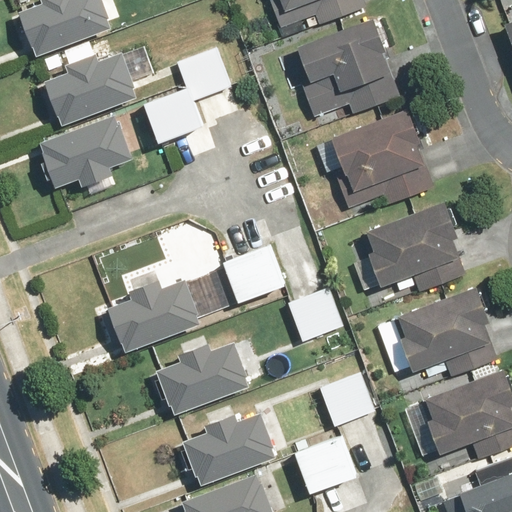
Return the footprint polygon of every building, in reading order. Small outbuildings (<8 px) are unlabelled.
[(28,10),(45,54),(119,26),(116,18),(119,17),(112,0),(50,0),(51,2),(28,10)] [(324,24),(373,4),(371,0),(272,0),(284,28),(320,14),(324,24)] [(357,117),(406,96),(388,53),(395,50),(379,13),(304,44),(319,79),(307,84),(320,117),(352,104),(357,117)] [(236,85),(221,46),(181,62),(192,89),(151,104),(165,141),(239,113),(229,87),(236,85)] [(53,80),(70,124),(145,96),(142,87),(144,86),(131,51),(107,60),(104,52),(74,64),(76,71),(53,80)] [(415,107),(322,143),(333,172),(338,170),(353,209),(386,196),(390,204),(438,185),(422,144),(429,142),(415,107)] [(51,155),(62,187),(89,177),(92,185),(121,175),(118,167),(139,160),(124,116),(53,141),(57,152),(51,155)] [(387,284),(400,279),(404,289),(419,284),(421,290),(471,271),(465,255),(472,253),(452,199),(374,228),(382,250),(375,252),(387,284)] [(278,246),(233,262),(247,302),(293,286),(278,246)] [(141,300),(116,309),(131,351),(211,323),(196,281),(171,290),(167,280),(138,290),(141,300)] [(451,378),(502,359),(489,326),(497,324),(482,285),(382,323),(399,369),(415,363),(419,372),(430,368),(433,377),(448,371),(451,378)] [(331,287),(292,302),(307,341),(346,325),(331,287)] [(190,361),(167,368),(180,410),(258,386),(245,344),(220,352),(217,343),(188,353),(190,361)] [(482,458),(511,447),(511,367),(432,396),(439,416),(433,418),(446,453),(476,442),(482,458)] [(365,373),(323,390),(338,427),(380,410),(365,373)] [(242,415),(213,425),(216,433),(191,442),(206,484),(279,457),(276,449),(281,447),(268,413),(245,422),(242,415)] [(345,432),(303,449),(319,489),(361,473),(345,432)] [(185,503),(188,511),(275,511),(279,511),(265,473),(185,503)] [(511,511),(511,477),(469,492),(475,511),(511,511)]
